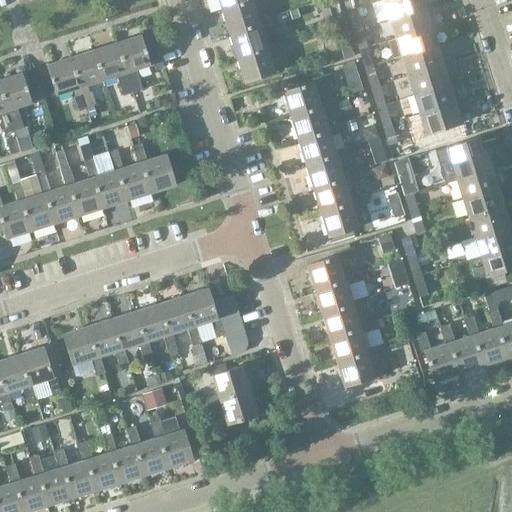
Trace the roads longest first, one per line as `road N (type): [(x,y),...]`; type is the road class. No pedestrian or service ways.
road 1 (residential): [(252,239),(0,316)]
road 2 (residential): [(252,239),(177,0)]
road 3 (residential): [(319,450),(252,239)]
road 4 (residential): [(125,511),(319,450)]
road 5 (residential): [(319,450),(511,393)]
road 6 (residential): [(511,122),(475,0)]
